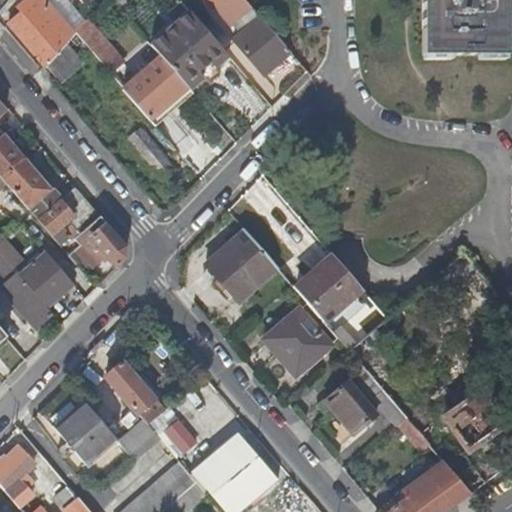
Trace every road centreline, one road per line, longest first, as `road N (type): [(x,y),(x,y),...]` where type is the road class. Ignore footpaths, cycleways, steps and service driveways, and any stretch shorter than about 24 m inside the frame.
road 1 (residential): [(134,272),(347,511)]
road 2 (residential): [(0,64),(160,246)]
road 3 (residential): [(160,246),(308,92)]
road 4 (residential): [(0,412),(134,272)]
